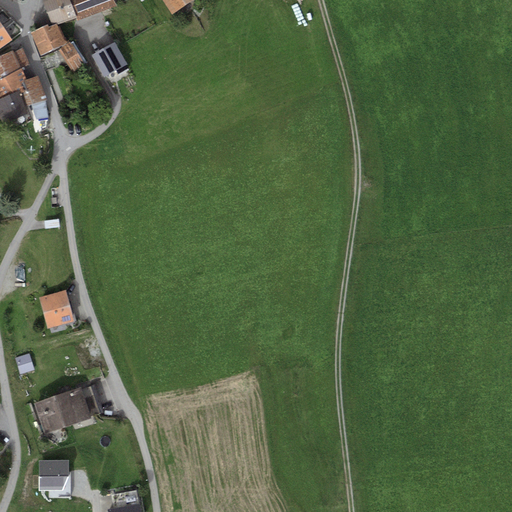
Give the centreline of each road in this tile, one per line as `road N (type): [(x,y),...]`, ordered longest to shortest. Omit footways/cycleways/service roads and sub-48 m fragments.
road 1 (track): [(320,0),(359,165),(337,374),(352,511)]
road 2 (residential): [(59,158),(73,250),(97,335),(141,436),(158,511)]
road 3 (unclassified): [(0,356),(15,445),(1,511)]
road 4 (residential): [(24,19),(55,115),(59,158)]
road 5 (unclassified): [(59,158),(0,278)]
